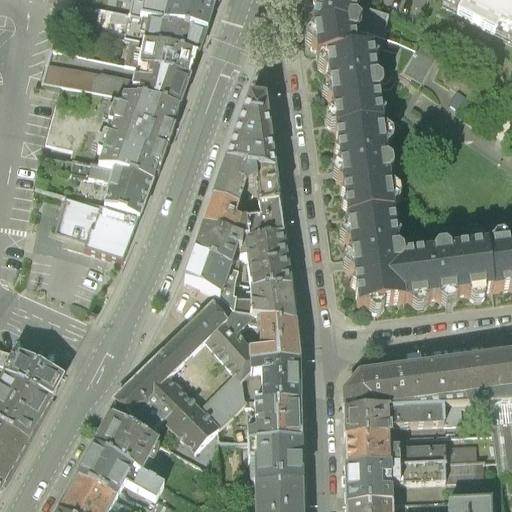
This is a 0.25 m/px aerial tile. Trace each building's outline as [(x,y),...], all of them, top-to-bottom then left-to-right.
[(212,15),(217,0),(112,0),(131,3),(169,8),(212,15)] [(316,65),(325,63),(371,58),(380,57),(388,23),(356,12),(361,1),(357,0),(318,0),(315,15),(311,32),(313,45),(314,55),(316,65)] [(511,0),(447,0),(444,6),(459,13),(456,21),(494,41),(498,34),(511,41),(511,0)] [(162,32),(169,8),(131,3),(128,25),(162,32)] [(169,8),(162,32),(205,40),(212,15),(169,8)] [(162,32),(128,25),(111,22),(110,31),(126,34),(123,49),(142,53),(196,64),(205,40),(162,32)] [(196,64),(142,53),(136,77),(140,78),(188,87),(196,64)] [(380,131),(371,58),(325,63),(330,100),(334,137),(380,131)] [(403,80),(422,88),(431,66),(411,58),(403,80)] [(89,101),(92,101),(94,88),(100,84),(46,75),(41,92),(89,101)] [(188,87),(140,78),(138,90),(133,89),(133,91),(100,84),(94,88),(92,101),(121,107),(135,110),(177,119),(188,87)] [(83,120),(55,112),(44,153),(72,158),(69,172),(97,178),(102,163),(96,161),(102,146),(107,147),(112,134),(106,132),(112,116),(118,118),(121,107),(92,101),(89,101),(83,120)] [(102,163),(97,178),(113,182),(151,194),(177,119),(135,110),(121,107),(118,118),(112,116),(106,132),(112,134),(107,147),(102,146),(96,161),(102,163)] [(243,179),(273,182),(263,109),(247,107),(231,157),(226,173),(243,179)] [(392,219),(380,131),(334,137),(340,181),(345,225),(392,219)] [(97,178),(69,172),(67,172),(64,184),(109,195),(103,219),(138,229),(151,194),(113,182),(97,178)] [(218,195),(212,210),(236,218),(244,197),(254,195),(253,180),(243,179),(226,173),(224,177),(218,195)] [(273,182),(253,180),(254,195),(256,217),(277,215),(273,185),(273,182)] [(98,219),(64,210),(53,245),(85,254),(83,257),(82,261),(121,273),(137,230),(98,219)] [(206,229),(203,239),(234,248),(240,231),(232,228),(236,218),(212,210),(210,214),(206,229)] [(241,252),(281,246),(279,233),(277,215),(256,217),(258,229),(240,231),(234,248),(241,252)] [(397,261),(392,219),(345,225),(351,270),(357,314),(403,308),(397,261)] [(200,244),(194,265),(230,281),(235,265),(244,269),(241,252),(234,248),(203,239),(200,244)] [(244,269),(249,300),(290,297),(285,269),(281,246),(241,252),(244,269)] [(511,246),(486,250),(492,297),(511,293),(511,246)] [(447,302),(492,297),(486,250),(397,261),(403,308),(447,302)] [(186,286),(183,292),(217,309),(232,322),(235,309),(232,308),(235,293),(238,285),(230,281),(194,265),(186,286)] [(290,297),(249,300),(248,324),(249,326),(251,327),(257,328),(294,332),(292,324),(290,297)] [(112,411),(116,415),(109,428),(145,447),(162,431),(192,464),(244,413),(241,392),(249,383),(248,372),(247,372),(246,360),(251,360),(236,344),(251,327),(249,326),(248,324),(232,322),(217,309),(214,312),(134,392),(124,400),(112,411)] [(247,372),(248,372),(298,370),(297,359),(294,332),(257,328),(257,360),(251,360),(246,360),(247,372)] [(342,407),(342,415),(470,412),(486,412),(496,466),(499,487),(511,485),(511,366),(511,358),(491,360),(359,377),(342,397),(342,407)] [(11,378),(6,388),(50,410),(61,388),(21,368),(18,367),(11,378)] [(260,411),(299,411),(298,391),(298,378),(298,370),(248,372),(249,383),(259,383),(260,411)] [(0,392),(0,437),(26,452),(50,410),(6,388),(3,386),(0,392)] [(246,438),(246,449),(252,449),(300,448),(300,440),(299,411),(260,411),(252,411),(253,438),(246,438)] [(470,412),(342,415),(342,424),(343,445),(388,443),(386,433),(471,432),(470,412)] [(109,428),(108,428),(99,444),(92,458),(142,483),(157,453),(145,447),(109,428)] [(0,494),(2,495),(26,452),(0,437),(0,494)] [(388,443),(343,445),(344,463),(345,475),(479,469),(478,448),(389,452),(388,443)] [(300,448),(252,449),(253,491),(301,490),(300,456),(300,448)] [(142,483),(92,458),(89,463),(76,489),(115,509),(123,494),(155,511),(164,494),(142,483)] [(345,490),(345,511),(354,511),(391,511),(390,490),(499,487),(496,466),(479,469),(345,475),(345,490)] [(114,511),(115,509),(76,489),(65,510),(63,511),(114,511)] [(253,511),(301,511),(301,490),(253,491),(253,511)]
